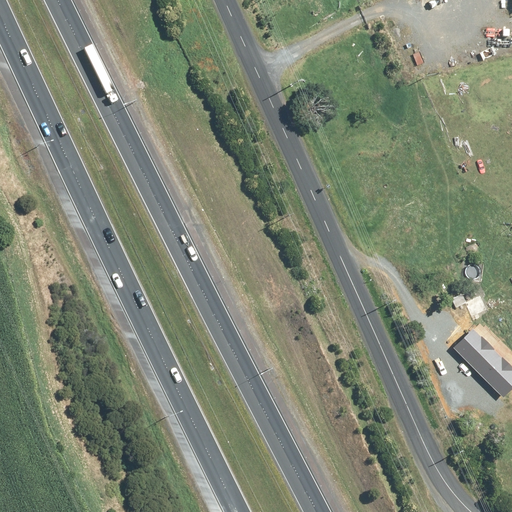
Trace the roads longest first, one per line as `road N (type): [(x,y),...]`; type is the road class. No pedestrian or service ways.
road 1 (unclassified): [(499,511),(472,500),(422,441),(228,0)]
road 2 (motorway): [(60,0),(318,511)]
road 3 (motorway): [(233,511),(0,22)]
